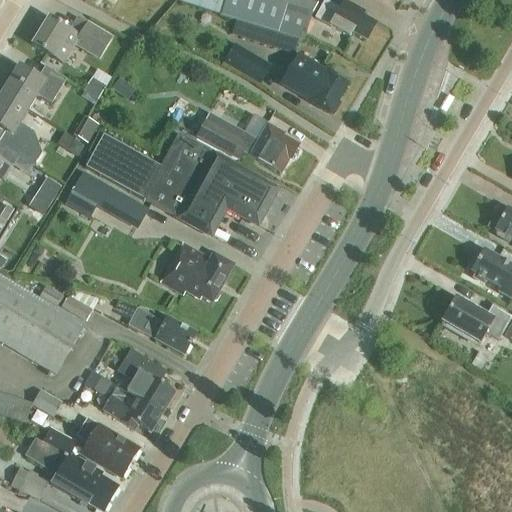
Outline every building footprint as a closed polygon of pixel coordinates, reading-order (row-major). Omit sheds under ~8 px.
[(177,0),(177,1),(298,40),(317,5),(300,0),(177,0)] [(367,43),(377,26),(362,17),(365,13),(345,2),(340,10),(326,2),(317,19),(350,39),(353,34),(367,43)] [(49,20),(32,47),(53,60),(53,59),(64,66),(76,46),(100,61),(113,40),(87,25),(79,39),(69,33),(70,32),(49,20)] [(298,41),(298,40),(259,29),(255,42),(293,55),(298,41)] [(259,87),(271,67),(235,46),(223,65),(259,87)] [(280,85),(310,103),(310,104),(329,115),(331,113),(333,115),(339,105),(337,103),(347,86),(298,57),(280,85)] [(3,95),(27,111),(36,96),(50,105),(65,81),(43,67),(36,79),(19,69),(3,95)] [(98,101),(106,88),(92,79),(84,92),(98,101)] [(40,154),(26,145),(33,133),(19,125),(27,111),(3,95),(1,98),(0,97),(0,130),(5,134),(0,142),(0,146),(23,160),(32,166),(40,154)] [(208,116),(196,139),(238,161),(243,153),(280,175),(289,162),(291,160),(294,161),(298,153),(296,149),(298,147),(283,139),(285,135),(267,125),(257,142),(208,116)] [(73,136),(87,145),(98,126),(84,118),(73,136)] [(160,168),(102,137),(85,169),(212,239),(227,211),(246,221),(251,223),(255,223),(259,222),(262,220),(265,215),(278,191),(178,136),(160,168)] [(0,178),(4,181),(14,166),(18,158),(0,146),(0,178)] [(23,160),(18,168),(27,174),(32,166),(23,160)] [(78,171),(60,203),(87,219),(106,187),(78,171)] [(148,211),(123,197),(113,215),(137,229),(148,211)] [(511,212),(506,209),(494,232),(497,234),(496,236),(497,238),(507,244),(510,243),(511,241),(511,212)] [(220,297),(218,294),(233,267),(213,256),(210,260),(182,245),(161,284),(183,296),(184,293),(199,301),(200,298),(212,305),(213,303),(217,303),(220,297)] [(486,281),(501,290),(498,294),(511,302),(511,269),(483,253),(471,273),(476,276),(473,280),(483,286),(486,281)] [(0,344),(55,377),(84,328),(0,278),(0,344)] [(56,310),(63,298),(45,287),(38,299),(56,310)] [(61,308),(85,323),(92,312),(68,297),(61,308)] [(493,308),(490,313),(487,318),(455,300),(441,324),(481,347),(487,335),(498,341),(511,319),(493,308)] [(128,327),(155,341),(183,356),(195,334),(168,320),(165,325),(136,311),(128,327)] [(511,325),(510,324),(502,337),(511,342),(511,325)] [(127,394),(134,399),(162,415),(174,394),(160,386),(167,375),(130,353),(117,374),(133,384),(127,394)] [(511,416),(426,368),(394,423),(495,480),(502,468),(511,473),(511,471),(511,416)] [(106,395),(112,385),(92,374),(86,384),(106,395)] [(110,398),(112,399),(104,412),(121,423),(120,423),(134,432),(137,427),(150,435),(162,415),(134,399),(128,409),(124,407),(129,399),(115,391),(110,398)] [(52,419),(61,404),(41,392),(32,407),(52,419)] [(30,405),(0,395),(0,417),(24,425),(30,405)] [(122,480),(140,450),(98,425),(97,426),(87,420),(77,437),(87,443),(79,455),(90,462),(109,474),(109,473),(122,480)] [(102,511),(116,489),(101,479),(101,476),(69,457),(75,447),(51,432),(44,445),(37,441),(26,458),(48,471),(44,478),(30,471),(27,476),(20,472),(12,487),(39,501),(48,483),(86,505),(87,503),(102,511)]
